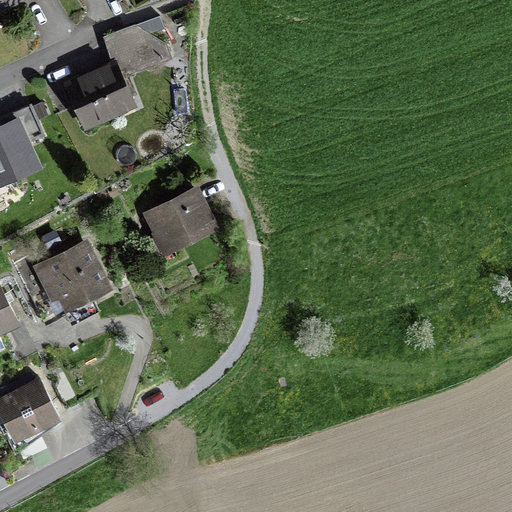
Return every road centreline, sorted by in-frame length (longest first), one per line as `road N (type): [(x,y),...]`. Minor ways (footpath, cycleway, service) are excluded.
road 1 (track): [(149,417),(230,356),(256,300),(253,243),(209,126),(203,0)]
road 2 (residential): [(0,504),(149,417)]
